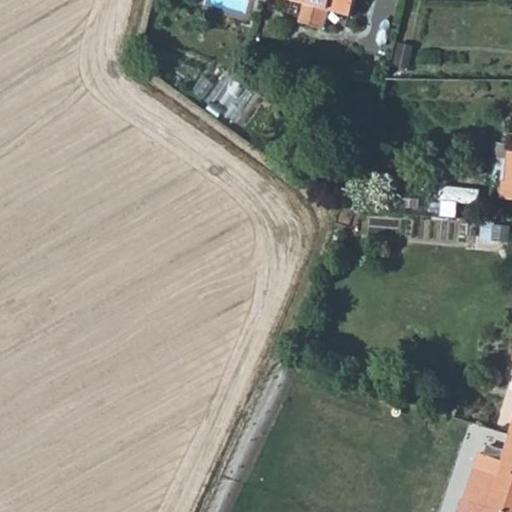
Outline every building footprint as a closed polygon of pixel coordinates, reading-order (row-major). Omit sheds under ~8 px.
[(307,0),(320,3),(315,22),(339,29),(344,10),(366,15),(369,0),(307,0)] [(499,158),(498,178),(511,180),(511,134),(504,132),(501,142),(490,138),(488,157),(499,158)] [(491,431),(511,437),(511,424),(510,430),(492,425),(491,431)] [(501,511),(511,511),(511,437),(491,431),(484,453),(477,451),(463,500),(501,511)] [(501,511),(463,500),(459,511),(501,511)]
